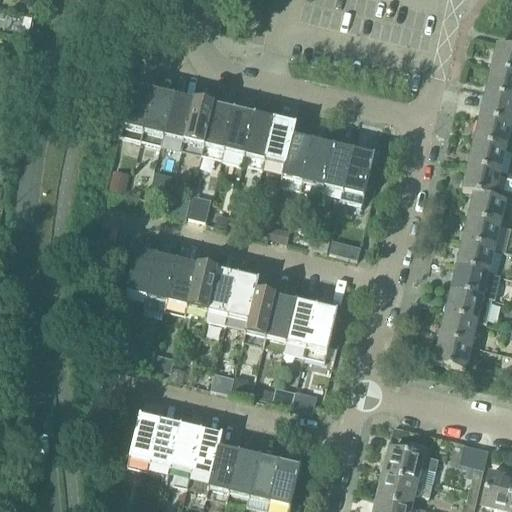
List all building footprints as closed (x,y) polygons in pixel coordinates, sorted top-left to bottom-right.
[(511,52),(495,49),(495,50),(490,73),(511,79),(511,52)] [(511,79),(490,73),(484,98),(511,104),(511,79)] [(131,93),(120,143),(140,147),(151,98),(153,91),(133,86),(131,93)] [(151,98),(140,147),(160,152),(171,102),(151,98)] [(511,121),(511,104),(484,98),(478,122),(510,130),(511,121)] [(171,102),(160,152),(180,157),(182,148),(191,107),(171,102)] [(191,107),(182,148),(202,153),(212,112),(191,107)] [(212,112),(202,153),(223,158),(233,117),(212,112)] [(223,158),(221,166),(241,171),(243,163),(253,121),(233,117),(223,158)] [(253,121),(243,163),(263,167),(272,126),(253,121)] [(510,130),(478,122),(473,146),(504,154),(510,130)] [(377,157),(383,127),(364,123),(358,153),(377,157)] [(272,126),(263,167),(283,172),(290,142),(291,142),(294,131),(272,126)] [(280,184),(278,192),(299,197),(301,189),(311,147),(291,142),(290,142),(283,172),(280,184)] [(504,154),(473,146),(467,170),(499,178),(504,154)] [(311,147),(301,189),(321,194),(331,152),(311,147)] [(321,194),(319,202),(339,207),(351,157),(331,152),(321,194)] [(351,157),(339,207),(361,212),(363,203),(373,162),(351,157)] [(499,178),(467,170),(461,195),(473,198),(493,203),(499,178)] [(124,198),(127,183),(112,180),(108,195),(124,198)] [(467,222),(498,230),(504,205),(493,203),(473,198),(467,222)] [(498,230),(467,222),(462,246),(492,254),(498,230)] [(329,243),(316,241),(313,254),(326,257),(329,243)] [(492,254),(462,246),(456,271),(486,278),(492,254)] [(331,247),(328,258),(336,260),(339,249),(331,247)] [(155,262),(135,258),(125,300),(145,305),(155,262)] [(175,267),(155,262),(145,305),(165,309),(175,267)] [(195,272),(175,267),(165,309),(185,314),(195,272)] [(450,295),(481,303),(486,278),(456,271),(450,295)] [(216,277),(195,272),(185,314),(206,319),(216,277)] [(216,277),(206,319),(204,327),(224,331),(226,324),(235,281),(216,277)] [(256,286),(235,281),(226,324),(246,329),(253,298),(256,286)] [(490,306),(480,304),(481,303),(450,295),(445,319),(475,327),(484,329),(490,306)] [(253,298),(246,329),(243,341),(264,345),(274,303),(253,298)] [(285,350),(294,308),(274,303),(264,345),(285,350)] [(314,313),(294,308),(285,350),(305,355),(314,313)] [(335,318),(314,313),(305,355),(325,360),(335,318)] [(469,351),(475,327),(445,319),(439,343),(469,351)] [(469,351),(439,343),(433,368),(464,376),(469,351)] [(113,350),(110,363),(126,367),(129,354),(113,350)] [(149,375),(154,355),(141,353),(136,372),(149,375)] [(500,383),(511,386),(511,375),(503,373),(500,383)] [(214,378),(210,395),(229,399),(233,383),(214,378)] [(295,394),(293,406),(301,407),(300,412),(315,414),(318,398),(295,394)] [(138,423),(128,465),(148,470),(159,428),(138,423)] [(148,470),(147,478),(167,483),(169,475),(179,433),(159,428),(148,470)] [(167,483),(165,490),(185,495),(187,485),(189,480),(199,437),(179,433),(169,475),(167,483)] [(187,485),(185,495),(206,500),(207,495),(210,485),(213,471),(217,454),(218,454),(220,442),(199,437),(189,480),(187,485)] [(462,466),(486,470),(489,451),(465,447),(462,466)] [(210,485),(207,495),(227,500),(237,458),(218,454),(217,454),(213,471),(210,485)] [(437,465),(388,454),(382,479),(431,490),(437,465)] [(237,458),(227,500),(248,505),(258,463),(237,458)] [(248,505),(246,511),(267,511),(268,510),(278,468),(258,463),(248,505)] [(268,510),(267,511),(298,511),(299,511),(290,509),(298,473),(278,468),(268,510)] [(482,476),(474,474),(468,499),(476,501),(482,476)] [(511,482),(490,478),(481,511),(507,511),(511,493),(511,482)] [(431,490),(382,479),(376,504),(408,511),(410,511),(414,500),(428,503),(431,490)] [(468,499),(464,511),(473,511),(476,501),(468,499)]
